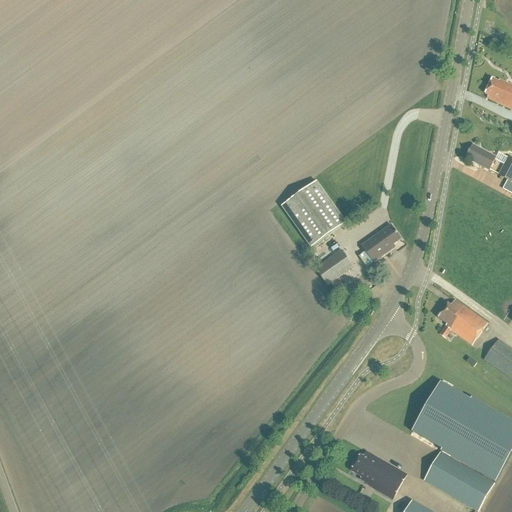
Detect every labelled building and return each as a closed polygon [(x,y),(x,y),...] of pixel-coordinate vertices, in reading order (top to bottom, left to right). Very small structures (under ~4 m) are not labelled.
[(492,80),(485,95),(489,97),(487,99),(511,110),(511,109),(511,85),(507,83),(506,84),(499,81),(499,83),(492,80)] [(474,163),(490,172),(497,158),(473,145),(466,158),(474,162),(474,163)] [(511,159),(508,157),(498,176),(511,184),(511,159)] [(281,208),(311,249),(347,224),(317,182),(281,208)] [(387,254),(386,252),(401,241),(391,226),(362,247),(374,264),(387,254)] [(327,287),(337,280),(354,269),(342,251),(316,270),(327,287)] [(348,290),(347,302),(355,303),(355,290),(348,290)] [(451,331),(472,347),(488,325),(455,301),(451,306),(447,303),(437,318),(447,325),(440,336),(445,339),(451,331)] [(511,381),(511,349),(499,340),(484,361),(511,381)] [(477,364),(469,359),(466,363),(474,368),(477,364)] [(497,482),(511,455),(511,422),(442,382),(412,433),(497,482)] [(369,487),(393,501),(406,476),(366,453),(363,458),(361,456),(352,472),(362,478),(361,480),(370,486),(369,487)] [(476,511),(479,511),(495,484),(441,453),(424,482),(476,511)] [(406,511),(430,511),(412,501),(406,511)]
